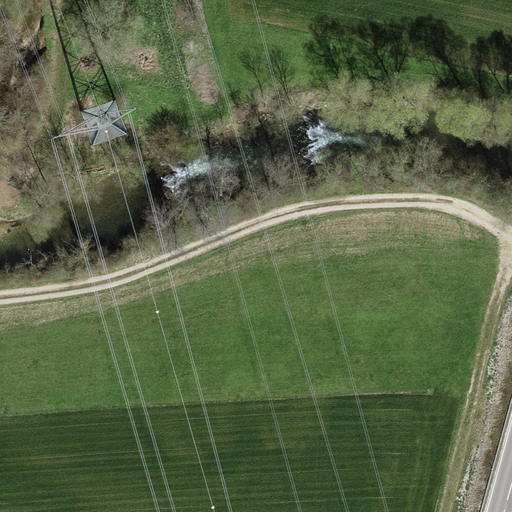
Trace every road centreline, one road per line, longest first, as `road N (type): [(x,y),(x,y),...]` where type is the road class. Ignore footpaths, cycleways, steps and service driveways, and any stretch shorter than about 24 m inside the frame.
road 1 (track): [(511,234),(473,212),(385,198),(272,220),(108,282),(0,297)]
road 2 (track): [(444,511),(511,234)]
